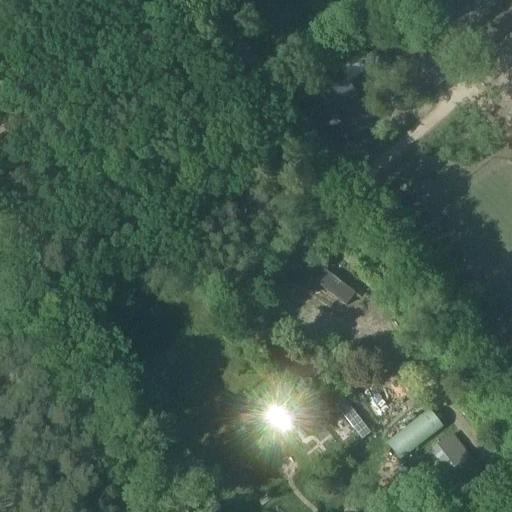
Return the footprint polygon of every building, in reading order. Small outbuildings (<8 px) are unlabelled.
[(511,0),(504,0),(449,44),(464,63),(465,64),(498,38),(497,37),(491,29),(511,12),(511,0)] [(344,84),(367,68),(358,54),(311,88),(328,113),(352,96),(344,84)] [(346,301),(311,264),(296,285),(336,314),(346,301)] [(130,290),(141,284),(137,278),(127,284),(130,290)] [(334,400),(362,440),(369,434),(341,395),(334,400)] [(402,461),(444,429),(430,411),(388,444),(402,461)] [(492,488),(452,435),(430,451),(470,504),(492,488)] [(205,492),(202,486),(196,490),(197,491),(200,495),(205,492)]
